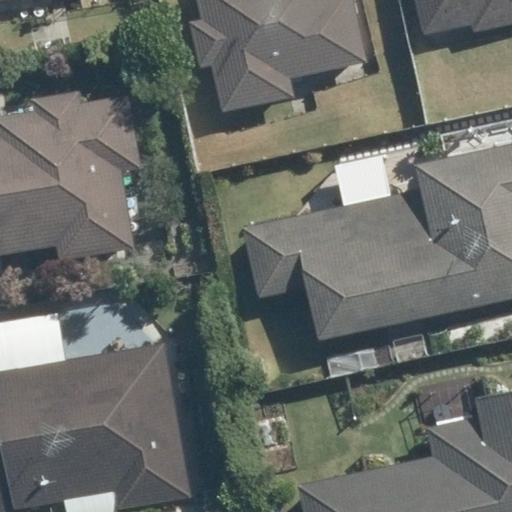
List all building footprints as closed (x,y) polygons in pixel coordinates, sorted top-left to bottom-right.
[(194,0),(199,20),(188,23),(198,66),(212,62),(223,112),(291,96),(288,81),(364,63),(349,0),(194,0)] [(511,0),(413,0),(421,36),(470,25),(472,32),(511,24),(511,0)] [(60,25),(29,31),(33,51),(63,45),(60,25)] [(167,49),(134,56),(140,87),(174,80),(167,49)] [(0,253),(54,244),(57,262),(130,248),(117,173),(137,170),(124,96),(77,104),(74,92),(29,100),(31,112),(0,117),(0,253)] [(511,143),(411,165),(417,194),(241,230),(255,298),(305,287),(315,339),(511,298),(511,143)] [(0,511),(26,511),(25,505),(112,494),(114,507),(184,496),(162,347),(0,369),(0,511)] [(302,385),(278,392),(281,405),(305,398),(302,385)] [(477,419),(425,430),(431,458),(294,487),(299,511),(511,511),(511,391),(472,399),(477,419)]
